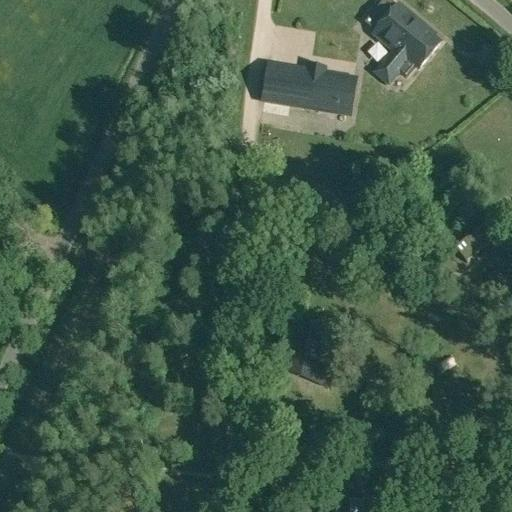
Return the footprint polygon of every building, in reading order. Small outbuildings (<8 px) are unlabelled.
[(389,84),(398,74),(410,60),(420,69),(441,45),(418,25),(420,23),(400,6),(375,36),(394,52),(376,73),(389,84)] [(309,73),(294,70),(289,107),(347,116),(353,80),(324,75),(324,70),(310,68),(309,73)] [(286,140),(306,141),(307,130),(287,128),(286,140)] [(467,264),(507,229),(496,216),(455,251),(467,264)] [(338,333),(282,323),(277,352),(331,373),(338,333)] [(350,502),(350,504),(349,511),(363,511),(364,502),(350,502)]
